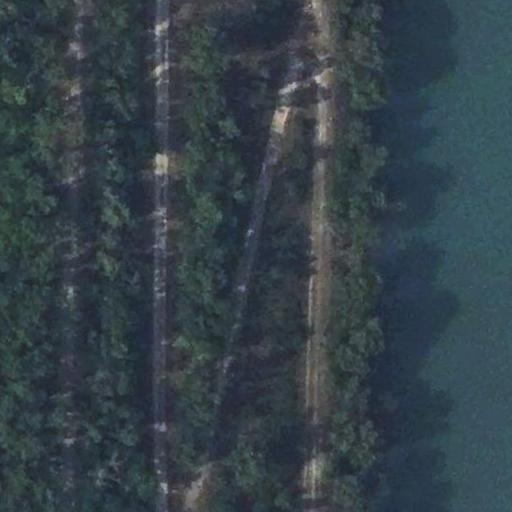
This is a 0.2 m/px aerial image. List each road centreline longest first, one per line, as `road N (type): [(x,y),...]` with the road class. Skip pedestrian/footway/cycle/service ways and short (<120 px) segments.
road 1 (track): [(60,511),(69,0)]
road 2 (track): [(157,0),(156,511)]
road 3 (track): [(194,511),(310,36)]
